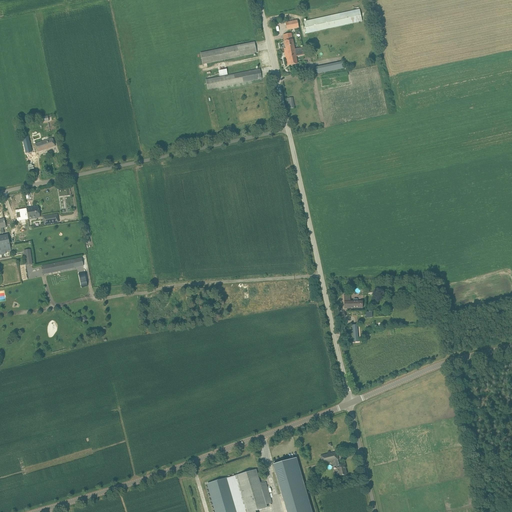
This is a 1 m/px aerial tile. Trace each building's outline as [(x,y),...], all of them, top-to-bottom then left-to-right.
[(360,9),(309,21),(304,22),(306,33),(362,21),(360,9)] [(287,30),(299,28),(297,20),(285,23),(287,30)] [(285,52),(289,51),(290,54),(304,51),(303,48),(294,49),(291,33),(283,35),(286,52),(285,52)] [(202,64),(257,53),(254,42),(200,54),(202,64)] [(289,51),(285,52),(286,58),(288,58),(289,65),(297,64),(296,57),(305,55),(304,51),(290,54),(289,51)] [(316,68),(316,74),(344,68),(343,62),(316,68)] [(260,69),(255,70),(206,80),(208,90),(262,79),(260,69)] [(32,152),(28,137),(22,139),(26,153),(32,152)] [(55,146),(53,142),(52,138),(35,144),(38,152),(55,146)] [(26,208),(28,219),(40,217),(38,206),(26,208)] [(26,208),(17,210),(19,221),(20,221),(21,225),(26,224),(26,220),(28,219),(26,208)] [(43,216),(44,225),(53,224),(51,215),(43,216)] [(7,235),(0,236),(0,252),(11,250),(7,235)] [(30,250),(24,250),(25,262),(32,261),(30,250)] [(62,262),(41,266),(42,272),(61,268),(61,271),(64,271),(76,268),(74,259),(62,262)] [(350,301),(350,296),(344,296),(344,309),(362,308),(362,301),(358,301),(357,299),(353,299),(353,301),(350,301)] [(336,452),(320,456),(322,463),(338,460),(336,452)] [(311,511),(296,458),(273,465),(286,511),(311,511)] [(345,463),(336,465),(339,476),(347,475),(345,467),(346,466),(345,463)] [(255,470),(207,484),(215,511),(255,511),(267,508),(266,504),(272,503),(266,482),(259,484),(255,470)]
